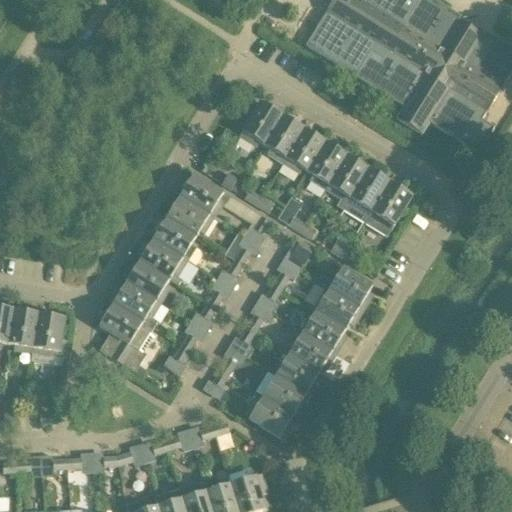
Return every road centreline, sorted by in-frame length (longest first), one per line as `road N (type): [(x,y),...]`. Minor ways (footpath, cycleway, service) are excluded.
road 1 (residential): [(303,511),(291,477),(462,203),(242,67),(88,302)]
road 2 (residential): [(429,509),(444,465),(511,356)]
road 3 (residential): [(65,444),(88,302)]
